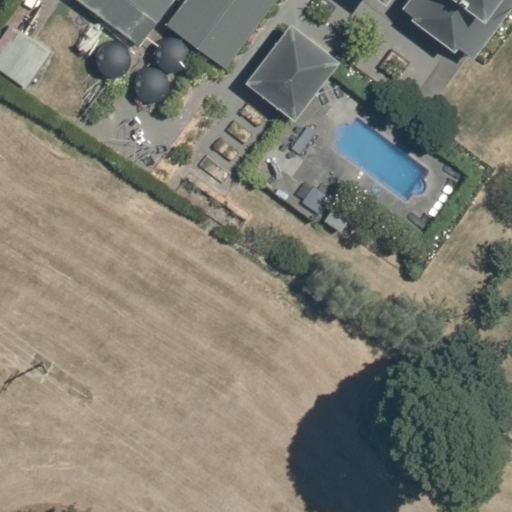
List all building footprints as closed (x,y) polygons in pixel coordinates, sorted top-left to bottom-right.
[(176,0),(93,0),(145,40),(176,0)] [(280,0),(190,0),(175,21),(235,64),(280,0)] [(511,8),(511,0),(379,0),(469,67),(511,8)] [(356,60),(300,14),(251,74),(306,120),(356,60)] [(58,48),(18,19),(0,44),(0,60),(33,83),(58,48)]
